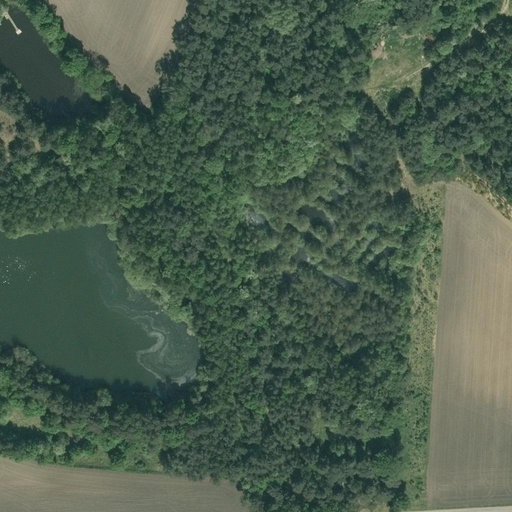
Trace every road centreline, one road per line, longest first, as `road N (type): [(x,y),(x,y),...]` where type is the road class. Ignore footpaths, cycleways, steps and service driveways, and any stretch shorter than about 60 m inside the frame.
road 1 (track): [(356,511),(266,433),(234,370),(265,298),(325,254),(372,198),(417,188)]
road 2 (track): [(501,0),(479,34),(392,89),(387,110),(417,188)]
